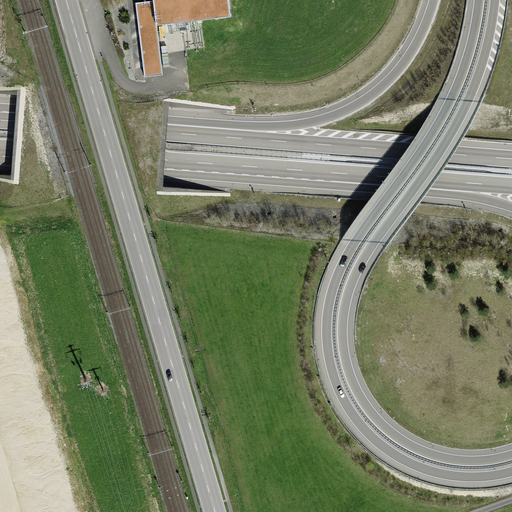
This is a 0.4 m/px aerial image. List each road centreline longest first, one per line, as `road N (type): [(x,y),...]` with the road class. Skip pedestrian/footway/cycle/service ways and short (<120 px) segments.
road 1 (motorway): [(477,0),(449,99),(338,269),(325,337),(337,389),(379,445),(444,475),(511,472)]
road 2 (motorway): [(511,453),(452,458),(401,438),(361,397),(343,344),(355,275),(461,115),(495,0)]
road 3 (primary): [(214,511),(66,0)]
road 4 (motorway): [(511,158),(126,128)]
road 5 (motorway): [(433,0),(393,74),(335,114),(281,126),(152,120),(126,128)]
road 6 (motorway): [(0,148),(321,172)]
road 7 (motorway): [(321,172),(511,207)]
road 8 (motorway): [(321,172),(511,186)]
road 9 (motorway): [(126,128),(0,119)]
